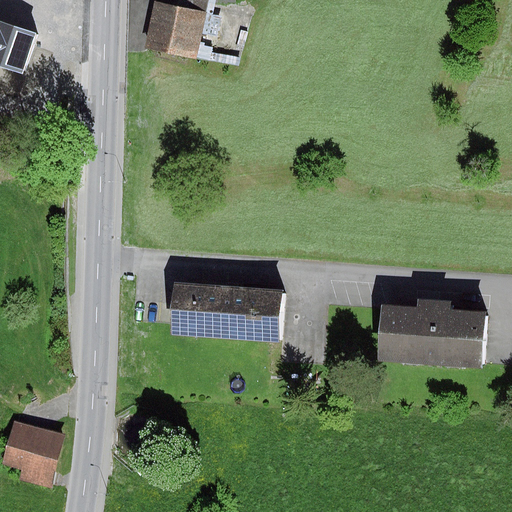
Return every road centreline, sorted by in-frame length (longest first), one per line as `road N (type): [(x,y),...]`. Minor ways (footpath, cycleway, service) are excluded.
road 1 (residential): [(97,259),(511,288)]
road 2 (tertiary): [(97,259),(105,0)]
road 3 (tertiary): [(80,511),(97,259)]
